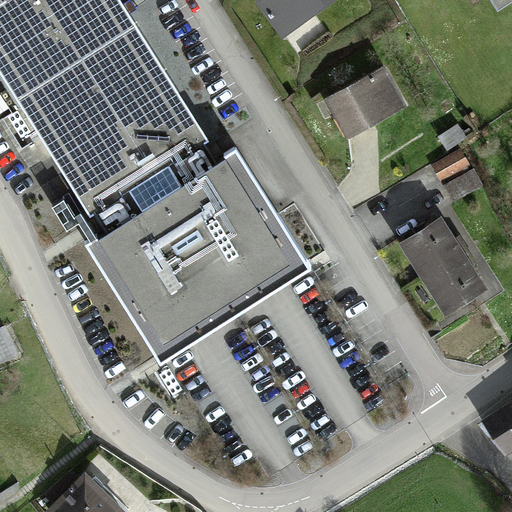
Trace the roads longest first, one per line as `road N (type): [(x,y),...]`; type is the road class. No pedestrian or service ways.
road 1 (residential): [(0,201),(79,379),(107,422),(131,448),(218,502),(255,509),(298,503),(457,409)]
road 2 (residential): [(457,409),(191,0)]
